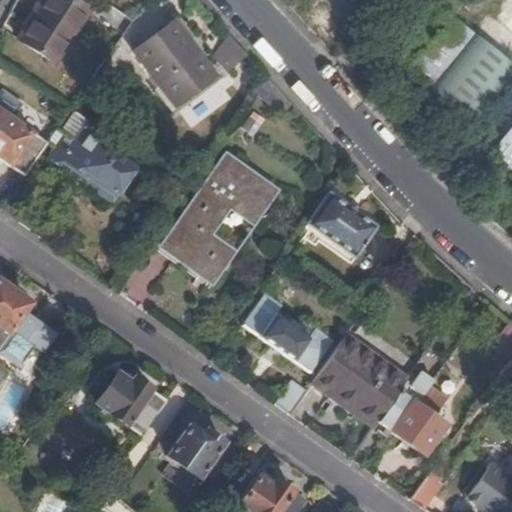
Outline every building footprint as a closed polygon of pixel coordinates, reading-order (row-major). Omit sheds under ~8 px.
[(46,0),(19,42),(53,64),(89,11),(72,0),(46,0)] [(410,68),(474,119),(511,71),(511,60),(453,14),(410,68)] [(135,60),(182,113),(219,79),(171,26),(135,60)] [(246,56),(227,35),(213,55),(228,71),(246,56)] [(264,74),(251,93),(286,117),(294,108),(264,74)] [(0,158),(9,165),(24,175),(34,162),(47,144),(31,133),(0,110),(0,158)] [(56,159),(106,194),(112,186),(115,188),(124,176),(121,173),(127,165),(118,158),(122,153),(113,146),(109,151),(95,140),(99,134),(100,125),(92,119),(87,124),(74,115),(60,133),(62,135),(53,149),(47,160),(52,164),(56,159)] [(511,121),(488,152),(511,170),(511,121)] [(157,248),(210,286),(276,191),(223,152),(157,248)] [(0,209),(14,219),(48,174),(34,162),(24,175),(0,209)] [(327,193),(304,226),(353,261),(376,229),(327,193)] [(0,355),(15,366),(34,338),(12,322),(17,315),(26,301),(0,282),(0,355)] [(242,325),(309,372),(329,342),(314,330),(306,340),(273,317),(279,307),(263,295),(242,325)] [(23,319),(17,315),(12,322),(34,338),(15,366),(25,374),(54,334),(26,314),(23,319)] [(511,357),(511,324),(508,320),(490,347),(509,362),(511,357)] [(373,426),(376,422),(403,382),(372,359),(343,337),(311,383),(373,426)] [(511,357),(509,362),(497,379),(506,386),(511,379),(511,357)] [(376,422),(390,432),(414,397),(418,400),(432,381),(419,371),(414,377),(409,375),(403,382),(376,422)] [(150,421),(165,401),(130,376),(126,381),(113,372),(93,402),(122,424),(133,410),(150,421)] [(274,404),(288,415),(305,391),(290,381),(274,404)] [(414,397),(390,432),(422,455),(442,426),(430,416),(433,411),(418,400),(414,397)] [(223,478),(239,455),(202,428),(196,435),(184,427),(165,455),(196,478),(205,465),(223,478)] [(511,511),(511,478),(492,463),(466,498),(484,511),(511,511)] [(408,500),(423,511),(441,486),(438,483),(441,469),(434,464),(408,500)] [(233,505),(242,511),(295,511),(304,501),(273,478),(268,484),(255,475),(233,505)]
